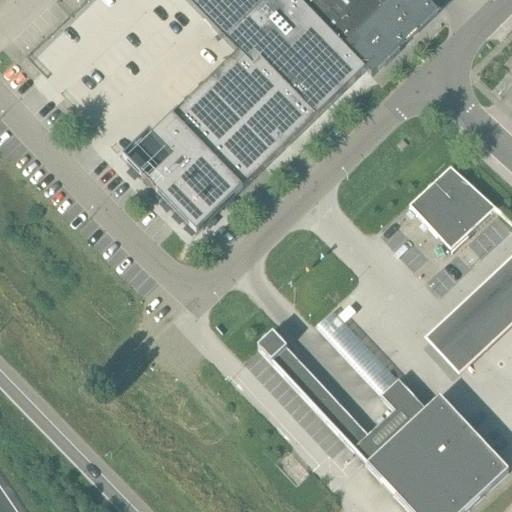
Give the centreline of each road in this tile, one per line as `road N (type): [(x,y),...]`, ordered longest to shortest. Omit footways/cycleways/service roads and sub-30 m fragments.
road 1 (unclassified): [(430,77),(234,266),(204,282),(174,278),(154,263),(0,89)]
road 2 (trunk): [(136,511),(0,371)]
